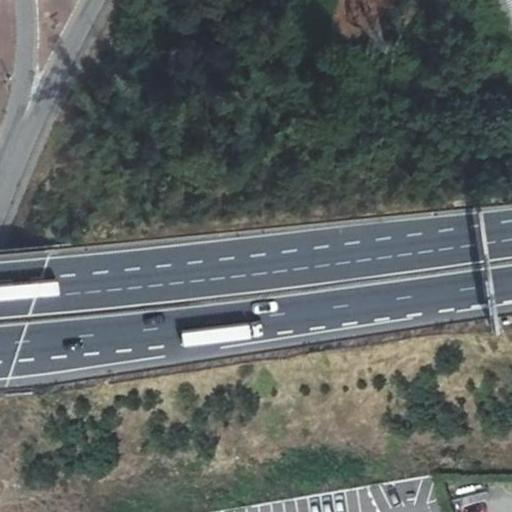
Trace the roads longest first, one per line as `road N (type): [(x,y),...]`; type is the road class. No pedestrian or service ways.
road 1 (motorway): [(0,345),(511,282)]
road 2 (motorway): [(511,238),(109,291)]
road 3 (secondary): [(9,160),(94,0)]
road 4 (trunk): [(9,160),(23,84),(22,0)]
